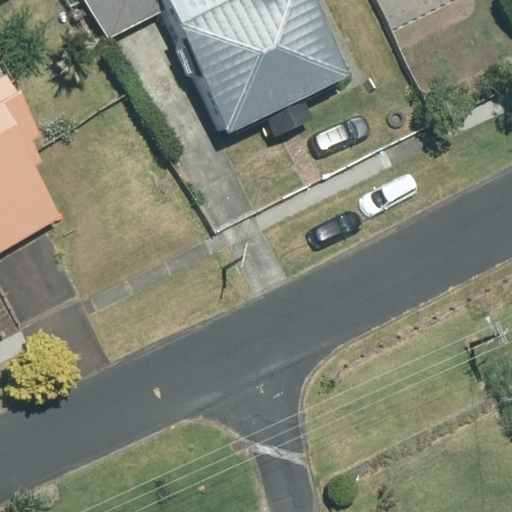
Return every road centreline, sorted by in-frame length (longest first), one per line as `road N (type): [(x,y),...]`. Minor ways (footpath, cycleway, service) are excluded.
road 1 (residential): [(255,345),(511,222)]
road 2 (residential): [(0,461),(255,345)]
road 3 (residential): [(289,511),(255,345)]
